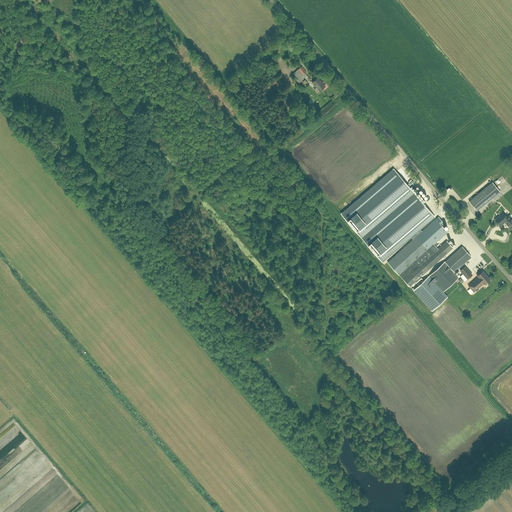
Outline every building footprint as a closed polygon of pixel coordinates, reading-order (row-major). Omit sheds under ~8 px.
[(306,74),(305,73),(306,71),(302,66),(298,69),(299,70),(295,72),(299,77),(301,79),(306,74)] [(320,90),(325,86),(318,77),(312,82),(320,90)] [(270,89),(278,83),(274,78),(266,84),(270,89)] [(479,145),(441,175),(450,185),(487,155),(479,145)] [(341,213),(382,262),(434,217),(392,169),(341,213)] [(476,210),(500,191),(492,182),(469,201),(476,210)] [(500,215),(495,219),(500,225),(504,222),(508,219),(506,217),(502,212),(499,214),(500,215)] [(409,286),(416,281),(453,247),(447,240),(418,265),(415,261),(428,250),(416,236),(387,262),(409,286)] [(443,291),(459,277),(454,271),(454,272),(453,271),(468,258),(459,248),(448,258),(448,259),(445,262),(429,276),(443,291)] [(471,275),(464,266),(459,270),(467,279),(471,275)] [(480,284),(482,282),(484,284),(490,279),(483,270),(477,275),(480,278),(477,280),(475,280),(469,286),(474,292),(476,290),(477,291),(479,289),(479,288),(482,285),(480,284)] [(429,276),(413,290),(432,311),(448,296),(443,291),(429,276)]
